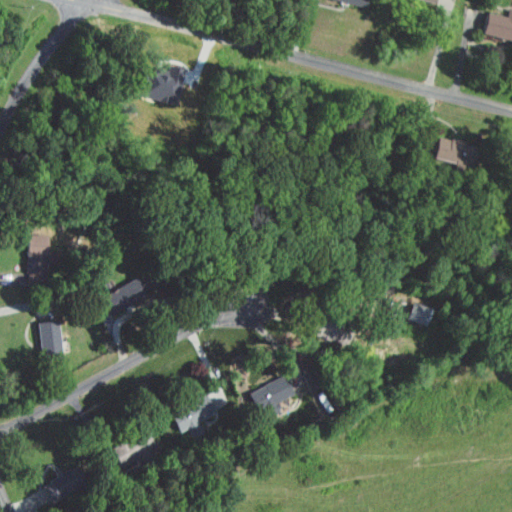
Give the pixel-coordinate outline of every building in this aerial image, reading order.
[(509,34),(511,20),(511,14),(509,14),(511,5),(497,1),(496,9),(476,5),(472,26),(509,34)] [(422,150),(462,160),(467,138),(427,129),(422,150)] [(14,264),(31,265),(32,233),(15,232),(14,264)] [(90,289),(100,307),(134,288),(125,270),(90,289)] [(415,319),(420,301),(399,295),(394,313),(415,319)] [(45,312),(25,316),(31,353),(52,350),(45,312)] [(236,386),(250,412),(268,403),(264,397),(281,387),(270,367),(236,386)] [(169,426),(204,405),(192,386),(158,407),(169,426)] [(41,496),(51,487),(39,475),(30,483),(41,496)]
